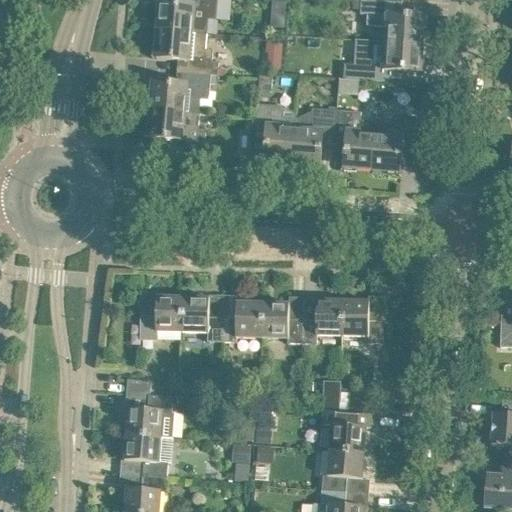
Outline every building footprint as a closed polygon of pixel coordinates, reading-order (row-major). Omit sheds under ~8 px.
[(161,4),(159,32),(207,36),(209,20),(218,21),(219,0),(191,0),(191,7),(161,4)] [(391,44),(421,46),(423,18),(393,16),(394,4),(354,1),(353,10),(362,11),(362,14),(369,15),(368,26),(392,28),(391,44)] [(186,62),(185,74),(218,77),(220,77),(228,78),(229,71),(220,70),(221,64),(214,64),(215,52),(206,51),(207,36),(159,32),(156,60),(186,62)] [(348,70),(347,81),(369,83),(389,84),(390,72),(407,73),(420,74),(421,46),(391,44),(358,42),(356,70),(348,70)] [(154,84),(152,112),(200,116),(200,115),(185,113),(186,100),(210,102),(211,85),(218,85),(218,77),(185,74),(184,86),(154,84)] [(424,93),(421,122),(438,123),(440,94),(424,93)] [(267,133),(265,157),(265,163),(293,165),(296,114),(283,108),(256,106),(254,132),(267,133)] [(313,110),(313,113),(297,120),(297,114),(296,114),(293,165),(320,167),(323,137),(335,138),(337,112),(313,110)] [(204,158),(206,138),(206,132),(199,131),(200,116),(152,112),(150,139),(179,142),(178,156),(204,158)] [(376,122),(362,122),(363,114),(337,112),(335,138),(347,139),(344,169),(372,171),(376,122)] [(393,124),(376,122),(372,171),(400,173),(403,143),(415,144),(417,118),(393,117),(393,124)] [(157,334),(182,334),(183,299),(158,299),(158,294),(141,293),(140,318),(142,318),(142,340),(157,341),(157,334)] [(222,344),(223,297),(209,297),(209,300),(183,299),(182,334),(207,335),(207,344),(222,344)] [(238,297),(223,297),(222,344),(237,344),(237,339),(262,340),(263,305),(237,305),(238,297)] [(369,304),(343,303),(342,338),(368,338),(368,345),(383,346),(384,323),(386,323),(386,299),(369,298),(369,304)] [(287,346),(302,346),(303,299),(289,299),(289,306),(263,305),(262,340),(287,340),(287,346)] [(342,338),(343,303),(317,302),(317,299),(303,299),(302,346),(317,346),(317,337),(342,338)] [(404,303),(394,319),(411,328),(414,323),(420,312),(404,303)] [(511,325),(501,325),(500,349),(511,349),(511,325)] [(149,397),(150,397),(151,384),(128,382),(127,396),(149,398),(149,397)] [(371,416),(372,402),(349,400),(350,394),(343,394),(342,397),(334,396),(333,405),(325,404),(324,411),(348,413),(348,414),(371,416)] [(127,436),(162,439),(173,440),(175,415),(172,415),(174,399),(150,397),(149,397),(149,398),(127,396),(125,410),(129,411),(127,436)] [(511,401),(503,401),(503,403),(507,403),(506,416),(493,415),(491,447),(511,448),(511,401)] [(241,406),(240,420),(253,421),(254,407),(241,406)] [(259,408),(257,430),(270,431),(272,409),(259,408)] [(324,411),(323,427),(332,427),(330,453),(364,455),(367,430),(370,430),(371,416),(348,414),(348,413),(324,411)] [(255,430),(254,445),(269,446),(271,432),(264,431),(255,430)] [(160,464),(162,439),(127,436),(125,462),(121,462),(120,476),(167,480),(168,465),(160,464)] [(234,446),(232,464),(250,465),(251,447),(234,446)] [(258,449),(257,463),(273,464),(274,450),(258,449)] [(330,453),(328,478),(323,477),(322,492),(369,496),(370,482),(362,481),(364,455),(330,453)] [(511,464),(504,464),(503,479),(488,478),(486,509),(511,511),(511,464)] [(167,480),(120,476),(119,490),(127,491),(124,511),(159,511),(161,494),(166,494),(167,480)] [(329,511),(364,511),(364,510),(368,510),(369,496),(322,492),(321,507),(329,507),(329,511)]
